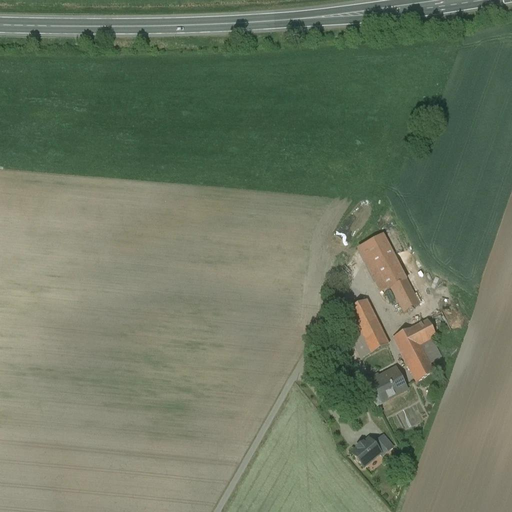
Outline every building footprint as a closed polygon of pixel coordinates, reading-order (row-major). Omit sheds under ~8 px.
[(384,237),(358,251),(381,295),(391,290),(404,315),(408,312),(411,311),(420,306),(384,237)] [(366,302),(339,316),(350,338),(377,324),(366,302)] [(428,322),(393,340),(411,373),(410,374),(416,384),(435,374),(431,366),(430,367),(420,348),(437,339),(428,322)] [(377,324),(350,338),(362,361),(389,347),(377,324)] [(372,380),(365,384),(377,407),(387,402),(386,400),(406,389),(396,371),(374,382),(372,380)] [(374,447),(381,455),(380,455),(382,458),(392,449),(383,439),(374,447)] [(352,455),(364,469),(380,455),(381,455),(374,447),(369,441),(364,446),(363,445),(357,450),(358,451),(352,455)]
